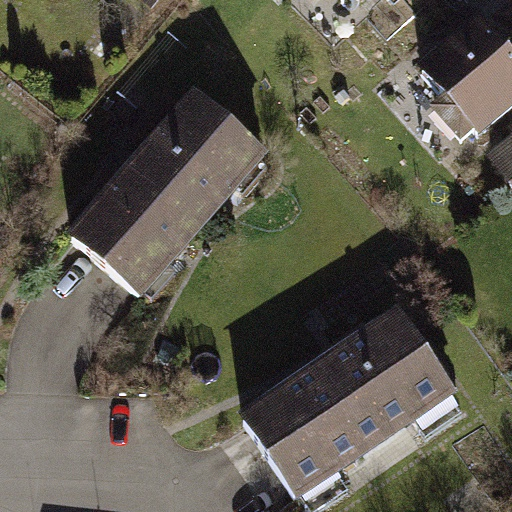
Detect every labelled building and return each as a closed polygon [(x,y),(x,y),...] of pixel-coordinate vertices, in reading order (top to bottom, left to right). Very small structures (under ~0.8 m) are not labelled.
[(357,0),(339,0),(348,9),(357,0)] [(511,109),(511,67),(477,25),(407,82),(463,150),(511,109)] [(189,102),(64,244),(137,307),(262,166),(189,102)] [(511,143),(489,162),(511,191),(511,143)] [(398,319),(236,423),(290,508),(452,404),(398,319)]
